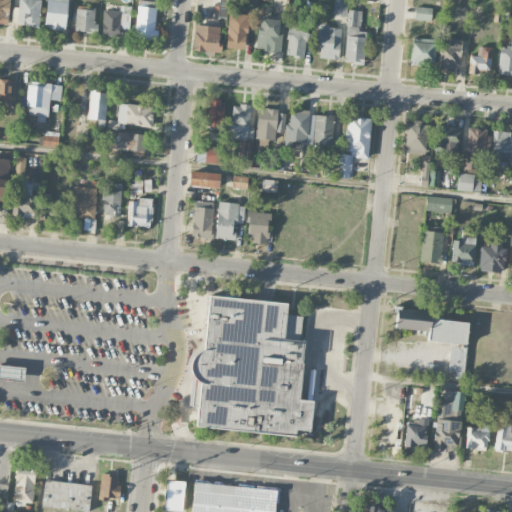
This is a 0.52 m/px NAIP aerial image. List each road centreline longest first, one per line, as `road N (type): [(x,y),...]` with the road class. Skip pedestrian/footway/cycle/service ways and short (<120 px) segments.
road 1 (residential): [(0,243),(511,298)]
road 2 (residential): [(0,52),(511,105)]
road 3 (residential): [(353,473),(394,93)]
road 4 (primary): [(511,486),(220,457)]
road 5 (residential): [(170,261),(189,72)]
road 6 (primary): [(148,449),(0,433)]
